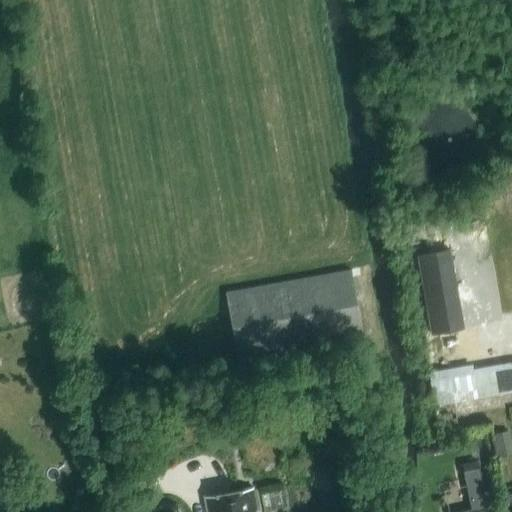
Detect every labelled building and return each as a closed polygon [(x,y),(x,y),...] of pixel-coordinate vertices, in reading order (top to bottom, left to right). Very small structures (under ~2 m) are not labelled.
[(430,334),(464,328),(450,249),(416,255),(430,334)] [(351,269),(225,292),(237,358),(363,335),(351,269)] [(428,371),(437,424),(457,421),(454,403),(503,394),(505,402),(511,400),(511,362),(473,369),(472,364),(428,371)] [(511,445),(509,430),(492,433),(496,457),(511,453),(511,445)] [(462,468),(461,447),(420,449),(421,470),(462,468)] [(253,511),(257,511),(253,487),(204,495),(206,511),(253,511)] [(492,497),(454,506),(455,511),(480,511),(494,509),(492,497)]
